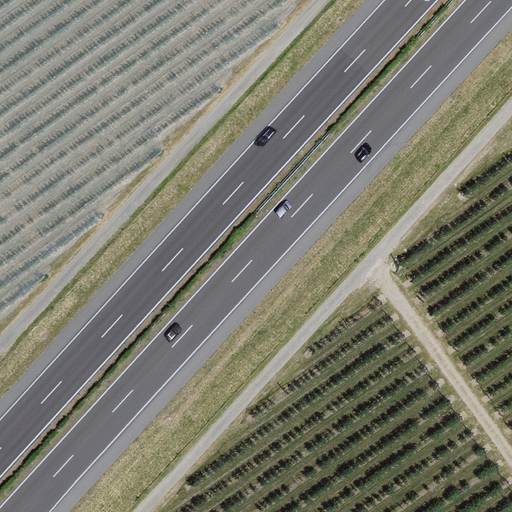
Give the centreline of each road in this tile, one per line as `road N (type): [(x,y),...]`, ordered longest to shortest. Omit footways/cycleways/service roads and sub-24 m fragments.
road 1 (motorway): [(24,511),(493,0)]
road 2 (motorway): [(410,0),(0,448)]
road 3 (track): [(0,347),(323,0)]
road 4 (track): [(370,260),(511,459)]
